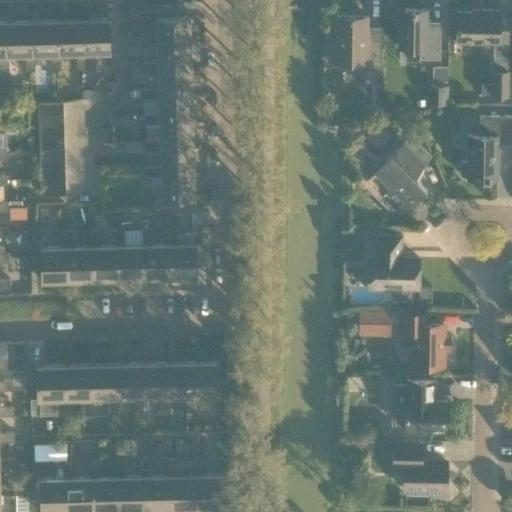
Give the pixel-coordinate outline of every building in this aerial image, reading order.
[(156,36),(156,42),(191,41),(190,16),(181,16),(180,4),(156,5),(156,10),(140,11),(140,19),(147,19),(147,26),(156,25),(156,36)] [(420,58),(440,58),(441,21),(427,21),(427,9),(399,8),(399,47),(420,47),(420,58)] [(494,42),(494,55),(508,55),(509,31),(500,31),(500,10),(473,10),(473,12),(457,11),(456,41),(494,42)] [(337,43),(329,43),(329,62),(365,62),(365,69),(382,69),(382,27),(367,27),(367,16),(337,15),(337,43)] [(109,17),(79,18),(80,52),(75,52),(76,68),(94,67),(94,52),(104,51),(110,51),(109,17)] [(75,52),(80,52),(79,18),(54,19),(55,52),(50,53),(50,68),(61,68),(61,67),(65,67),(64,52),(75,52)] [(3,54),(0,53),(0,69),(7,69),(7,53),(23,53),(28,53),(27,19),(2,20),(3,54)] [(27,19),(28,53),(33,53),(50,53),(55,52),(54,19),(27,19)] [(191,68),(191,41),(156,42),(156,36),(141,36),(141,46),(157,45),(157,62),(157,69),(191,68)] [(158,88),(158,94),(192,93),(191,68),(157,69),(157,62),(141,63),(142,71),(158,71),(158,88)] [(494,70),(494,96),(509,96),(509,71),(508,71),(494,70)] [(105,79),(98,89),(107,96),(115,86),(105,79)] [(447,103),(448,84),(428,84),(428,103),(447,103)] [(159,113),(159,120),(193,119),(192,93),(158,94),(158,88),(142,88),(143,97),(159,96),(159,113)] [(39,114),(63,114),(63,102),(39,103),(39,114)] [(159,122),(159,140),(160,146),(193,145),(193,119),(159,120),(159,113),(143,114),(143,123),(159,122)] [(39,114),(40,126),(63,125),(63,114),(39,114)] [(468,160),(463,160),(460,163),(460,173),(463,176),(467,176),(467,178),(498,179),(498,143),(511,142),(511,115),(480,115),(480,134),(468,134),(468,160)] [(64,137),(63,125),(40,126),(40,137),(64,137)] [(112,127),(100,127),(101,142),(113,141),(112,127)] [(423,146),(412,136),(376,172),(391,188),(387,193),(404,210),(427,187),(412,173),(423,163),(415,154),(423,146)] [(40,137),(40,149),(64,148),(64,137),(40,137)] [(193,145),(160,146),(159,140),(144,140),(144,149),(160,149),(160,165),(160,171),(194,170),(193,145)] [(64,160),(64,148),(40,149),(40,160),(64,160)] [(40,160),(41,172),(65,171),(64,160),(40,160)] [(160,171),(160,165),(145,166),(145,175),(160,174),(161,198),(195,197),(194,170),(160,171)] [(41,172),(41,183),(65,183),(65,171),(41,172)] [(41,195),(65,194),(65,183),(41,183),(41,195)] [(9,204),(22,204),(21,193),(9,193),(9,204)] [(210,212),(193,212),(194,226),(203,226),(210,226),(210,212)] [(142,227),(151,227),(151,213),(140,213),(140,227),(142,227)] [(345,245),(363,245),(363,225),(346,225),(345,245)] [(172,276),(171,242),(178,242),(177,226),(167,227),(167,242),(151,243),(145,243),(146,277),(172,276)] [(194,242),(178,242),(171,242),(172,276),(197,276),(197,266),(211,266),(210,226),(203,226),(194,226),(194,242)] [(142,244),(125,244),(119,244),(119,278),(146,277),(145,243),(151,243),(151,227),(142,227),(142,244)] [(119,278),(119,244),(125,244),(125,228),(115,228),(116,244),(99,244),(93,244),(94,278),(119,278)] [(68,245),(74,245),(74,229),(63,230),(63,246),(41,246),(41,280),(68,279),(68,245)] [(94,278),(93,244),(99,244),(99,229),(90,229),(91,245),(74,245),(68,245),(68,279),(94,278)] [(400,250),(402,250),(402,235),(378,234),(378,257),(373,257),(372,286),(419,287),(420,258),(400,258),(400,250)] [(0,261),(9,261),(9,252),(4,252),(4,244),(0,244),(0,261)] [(0,277),(0,287),(10,287),(9,278),(0,277)] [(429,297),(430,287),(419,287),(419,294),(421,297),(429,297)] [(359,309),(358,334),(389,334),(390,310),(359,309)] [(415,363),(442,363),(443,324),(427,323),(427,311),(401,311),(401,330),(415,330),(415,363)] [(166,361),(167,394),(160,395),(160,411),(169,411),(169,394),(185,394),(193,394),(192,360),(166,361)] [(193,394),(185,394),(186,410),(195,410),(195,394),(219,393),(218,360),(192,360),(193,394)] [(141,395),(134,395),(134,411),(143,411),(143,407),(148,407),(148,395),(160,395),(167,394),(166,361),(140,362),(141,395)] [(89,396),(82,396),(82,413),(92,412),(91,408),(108,408),(108,396),(115,396),(114,362),(88,363),(89,396)] [(108,408),(108,412),(117,412),(117,396),(134,395),(141,395),(140,362),(114,362),(115,396),(108,396),(108,408)] [(63,397),(62,363),(36,364),(36,397),(30,397),(30,414),(40,414),(39,397),(56,397),(63,397)] [(62,363),(63,397),(56,397),(56,413),(66,413),(65,397),(82,396),(89,396),(88,363),(62,363)] [(0,389),(25,389),(24,372),(0,372),(0,389)] [(431,431),(448,432),(448,400),(435,400),(435,379),(408,379),(408,383),(395,383),(395,403),(393,403),(392,420),(396,424),(405,424),(405,428),(431,428),(431,431)] [(0,398),(0,414),(14,415),(14,405),(5,406),(5,398),(0,398)] [(0,440),(14,441),(14,431),(0,431),(0,440)] [(430,494),(447,495),(447,461),(422,461),(422,440),(393,440),(392,469),(405,469),(404,489),(430,490),(430,494)] [(0,466),(15,467),(15,457),(0,457),(0,466)] [(193,463),(176,464),(177,474),(170,474),(170,508),(196,507),(195,474),(202,474),(202,457),(193,458),(193,463)] [(219,473),(202,474),(195,474),(196,507),(223,506),(222,473),(228,473),(228,457),(219,457),(219,473)] [(151,475),(144,475),(144,508),(170,508),(170,474),(177,474),(176,464),(176,458),(167,458),(167,474),(151,475)] [(118,509),(118,476),(125,475),(125,459),(115,459),(116,476),(99,476),(92,476),(92,510),(118,509)] [(142,475),(125,475),(118,476),(118,509),(144,508),(144,475),(151,475),(151,459),(141,459),(142,475)] [(66,477),(73,477),(73,460),(64,461),(64,477),(40,477),(41,511),(67,510),(66,477)] [(90,476),(73,477),(66,477),(67,510),(92,510),(92,476),(99,476),(99,460),(90,460),(90,476)] [(0,483),(0,492),(15,492),(15,483),(0,483)] [(0,511),(15,511),(15,492),(0,492),(0,511)]
